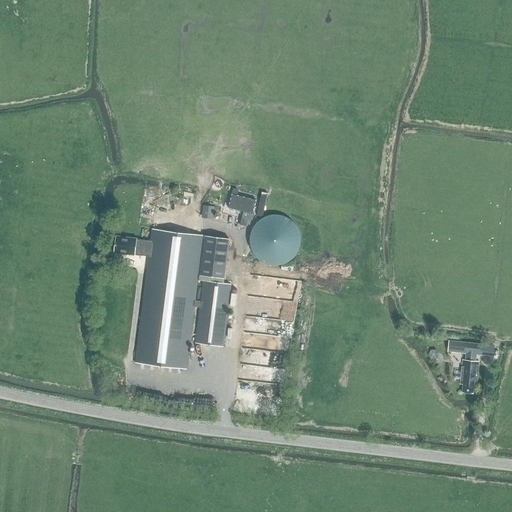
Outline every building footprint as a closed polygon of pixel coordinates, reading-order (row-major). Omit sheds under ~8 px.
[(262,192),(257,216),(262,217),(267,193),(262,192)] [(232,194),(228,208),(243,212),(240,225),(246,226),(250,213),(252,214),(256,200),(232,194)] [(214,207),(203,206),(201,218),(213,219),(214,207)] [(300,261),(297,215),(264,217),(265,226),(258,226),(260,264),(300,261)] [(229,238),(151,229),(149,241),(136,239),(137,239),(115,236),(114,253),(134,255),(135,255),(148,256),(135,363),(186,369),(194,307),(199,307),(195,343),(223,346),(230,284),(202,280),(200,301),(194,300),(197,274),(224,277),(229,238)] [(481,344),(449,341),(448,352),(465,354),(465,361),(463,361),(460,384),(463,385),(462,392),(473,393),(474,382),(477,382),(479,362),(475,362),(476,354),(480,355),(481,344)]
